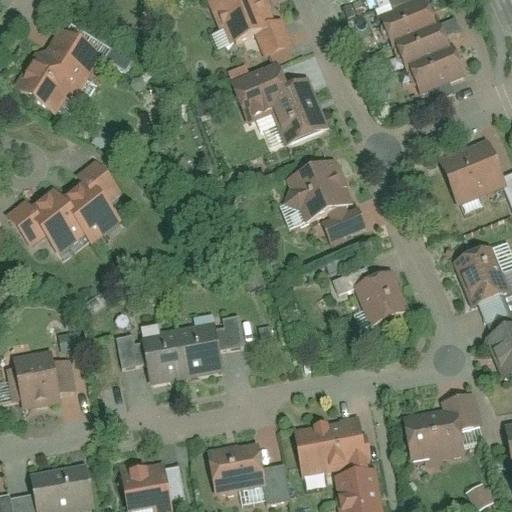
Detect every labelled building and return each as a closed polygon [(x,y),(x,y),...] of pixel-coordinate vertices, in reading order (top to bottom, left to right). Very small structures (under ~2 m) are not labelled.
[(209,0),(207,1),(227,48),(254,37),(275,28),(263,0),(209,0)] [(386,0),(392,14),(415,4),(413,0),(386,0)] [(393,49),(435,31),(422,1),(415,4),(392,14),(375,21),(388,51),(393,49)] [(73,23),(65,35),(104,62),(123,75),(131,63),(73,23)] [(275,28),(254,37),(263,60),(293,48),(283,25),(275,28)] [(407,72),(449,54),(439,30),(435,31),(393,49),(403,74),(407,72)] [(10,90),(53,120),(68,99),(79,97),(104,62),(65,35),(61,32),(45,55),(32,59),(10,90)] [(407,72),(418,99),(465,79),(454,53),(449,54),(407,72)] [(272,117),(285,92),(275,68),(229,88),(246,128),(272,117)] [(285,148),(329,129),(309,82),(285,92),(272,117),(285,148)] [(437,162),(456,209),(504,189),(501,182),(485,142),(437,162)] [(305,226),(354,205),(335,162),(287,182),(305,226)] [(83,240),(92,250),(124,224),(109,206),(121,196),(95,164),(74,180),(80,188),(63,203),(53,191),(30,210),(24,204),(4,220),(29,251),(42,241),(58,261),(83,240)] [(511,177),(501,182),(504,189),(511,207),(511,177)] [(357,210),(322,224),(331,247),(367,232),(357,210)] [(453,267),(471,310),(510,294),(492,251),(453,267)] [(353,293),(372,285),(366,270),(333,284),(339,299),(353,293)] [(370,332),(410,316),(394,276),(372,285),(353,293),(370,332)] [(215,333),(219,354),(243,349),(238,319),(222,322),(223,331),(215,333)] [(214,327),(178,334),(187,383),(223,376),(219,354),(215,333),(214,327)] [(511,328),(484,340),(502,382),(511,377),(511,328)] [(147,366),(151,390),(187,383),(178,334),(142,341),(143,347),(147,366)] [(121,371),(147,366),(143,347),(133,349),(131,339),(115,342),(121,371)] [(15,362),(24,415),(60,408),(59,399),(53,366),(51,355),(15,362)] [(72,362),(53,366),(59,399),(78,395),(72,362)] [(456,419),(459,436),(481,431),(474,399),(443,405),(446,421),(456,419)] [(446,421),(404,429),(412,468),(464,458),(459,436),(456,419),(446,421)] [(294,433),(304,482),(367,469),(357,420),(294,433)] [(206,455),(215,500),(266,490),(262,472),(257,445),(206,455)] [(119,469),(126,511),(171,511),(170,505),(165,475),(162,461),(119,469)] [(36,511),(94,511),(85,466),(29,478),(33,497),(36,511)] [(283,468),(262,472),(266,490),(269,508),(291,504),(283,468)] [(180,472),(165,475),(170,505),(186,502),(180,472)] [(383,511),(375,473),(336,481),(342,511),(383,511)] [(475,511),(482,511),(495,504),(485,487),(467,498),(475,511)] [(36,511),(33,497),(11,502),(12,511),(36,511)] [(0,511),(12,511),(11,502),(10,498),(0,499),(0,511)]
